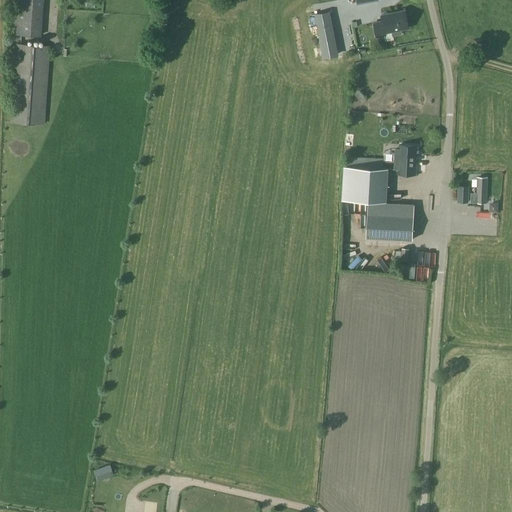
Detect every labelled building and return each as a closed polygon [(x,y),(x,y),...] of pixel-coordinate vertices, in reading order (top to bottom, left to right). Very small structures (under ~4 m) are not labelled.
[(13,0),(11,34),(39,36),(41,0),(13,0)] [(328,11),(316,13),(323,57),(335,55),(328,11)] [(383,21),(374,23),(376,37),(384,36),(385,41),(393,39),(393,36),(401,35),(401,30),(408,28),(405,11),(382,15),(383,21)] [(44,125),(50,46),(15,43),(10,122),(44,125)] [(395,150),(394,169),(398,169),(398,174),(415,175),(416,156),(416,153),(418,153),(418,149),(416,149),(416,146),(399,145),(399,150),(397,150),(395,150)] [(382,168),(382,159),(346,157),(345,166),(344,166),(342,199),(383,201),(385,168),(382,168)] [(471,196),(471,202),(486,203),(487,178),(478,177),(478,179),(477,187),(477,196),(471,196)] [(468,202),(468,186),(458,185),(458,202),(468,202)] [(413,240),(414,204),(368,202),(366,237),(413,240)] [(497,212),(498,203),(489,202),(489,212),(497,212)] [(342,261),(344,265),(357,260),(355,255),(342,261)] [(424,256),(424,267),(432,267),(432,257),(424,256)] [(369,274),(376,262),(368,257),(360,269),(369,274)] [(389,264),(384,267),(390,277),(395,274),(389,264)] [(110,464),(94,470),(98,481),(114,475),(110,464)]
